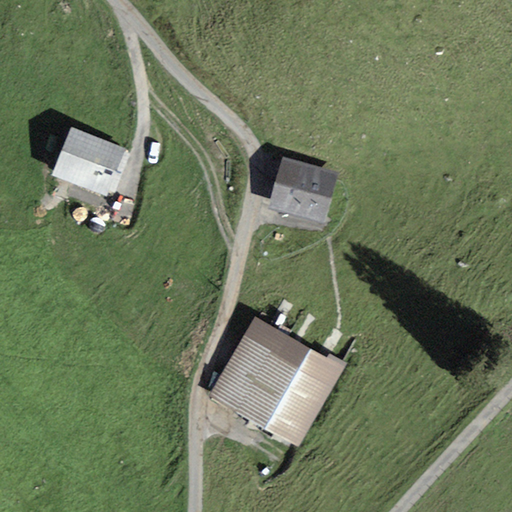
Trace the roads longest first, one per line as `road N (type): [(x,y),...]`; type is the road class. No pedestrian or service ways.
road 1 (track): [(105,0),(238,136),(251,161),(194,387),(185,511)]
road 2 (track): [(395,511),(511,390)]
